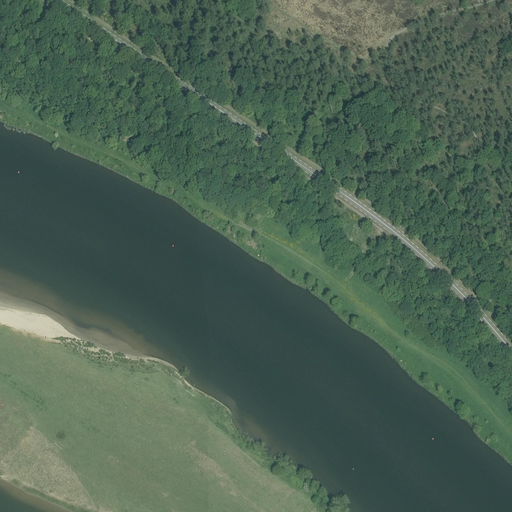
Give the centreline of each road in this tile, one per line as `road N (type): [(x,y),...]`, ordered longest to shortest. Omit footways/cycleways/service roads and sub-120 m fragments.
road 1 (primary): [(511,349),(371,214),(55,0)]
road 2 (track): [(193,192),(299,252),(405,342),(450,363),(511,436)]
